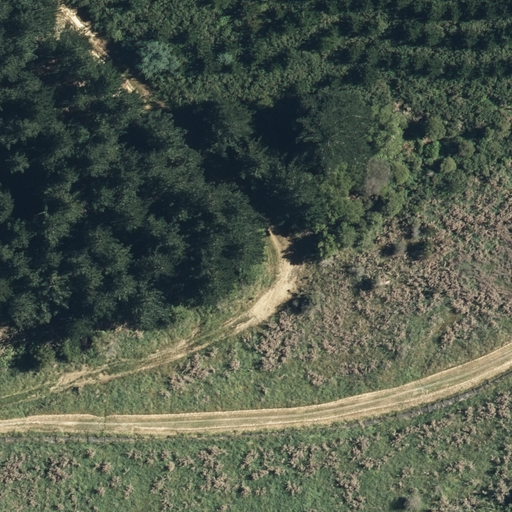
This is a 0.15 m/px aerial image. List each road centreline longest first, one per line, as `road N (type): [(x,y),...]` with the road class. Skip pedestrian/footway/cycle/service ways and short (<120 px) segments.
road 1 (track): [(0,404),(179,343),(251,281),(264,224),(41,0)]
road 2 (track): [(511,354),(452,386),(342,417),(160,441),(0,438)]
